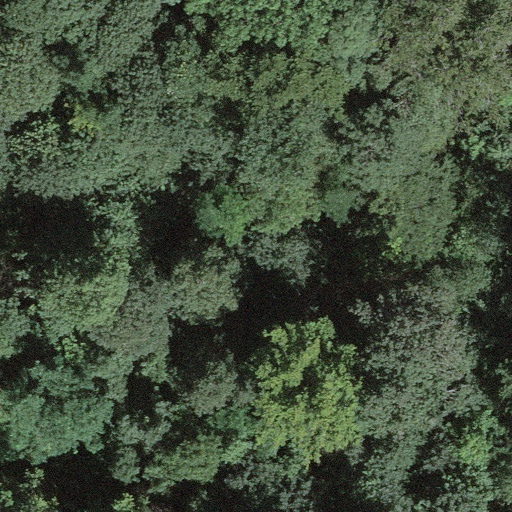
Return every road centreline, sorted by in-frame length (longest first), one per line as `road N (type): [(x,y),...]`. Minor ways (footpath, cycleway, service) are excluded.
road 1 (track): [(0,180),(55,168),(213,179),(352,233)]
road 2 (track): [(352,233),(511,428)]
